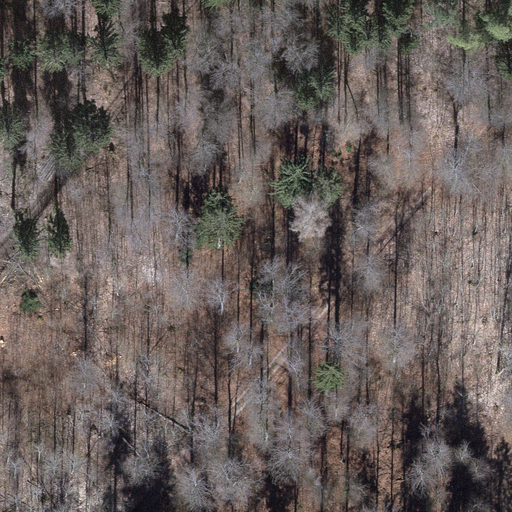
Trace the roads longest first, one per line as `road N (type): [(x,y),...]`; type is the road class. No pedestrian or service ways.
road 1 (track): [(131,511),(452,148),(511,98)]
road 2 (track): [(0,251),(204,0)]
